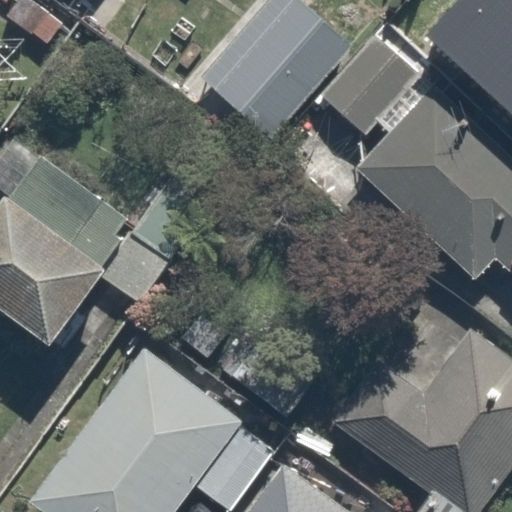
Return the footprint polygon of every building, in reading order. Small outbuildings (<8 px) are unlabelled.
[(47,0),(9,0),(2,9),(42,41),(65,14),(47,0)] [(268,0),(203,77),(271,136),(350,44),(299,0),(268,0)] [(485,86),(511,56),(511,0),(460,0),(429,34),(485,86)] [(420,70),(377,34),(324,97),(367,133),(420,70)] [(511,111),(511,56),(485,86),(511,111)] [(511,146),(438,79),(355,166),(474,276),(498,255),(511,266),(511,146)] [(99,246),(126,208),(17,129),(0,153),(0,299),(39,328),(99,246)] [(422,378),(372,345),(327,413),(477,511),(511,458),(511,345),(464,314),(422,378)] [(242,412),(135,336),(20,499),(38,511),(172,511),(194,480),(215,495),(259,432),(238,418),(242,412)] [(371,511),(293,450),(244,511),(371,511)]
